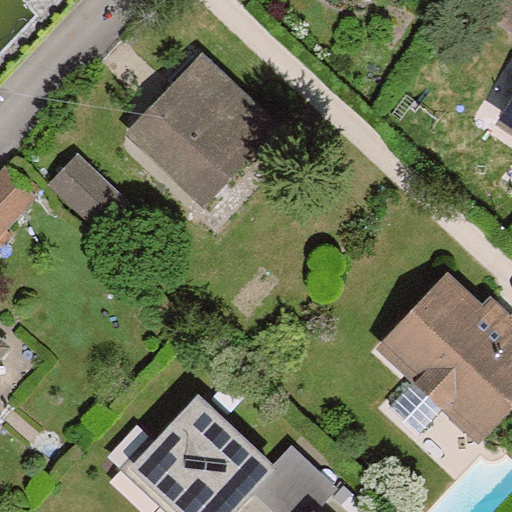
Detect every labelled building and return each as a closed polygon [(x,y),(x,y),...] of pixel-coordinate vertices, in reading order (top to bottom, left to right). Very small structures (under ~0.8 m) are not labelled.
[(511,0),(465,0),(464,4),(511,34),(511,0)] [(273,128),(204,63),(134,139),(203,203),(273,128)] [(511,108),(498,131),(511,140),(511,108)] [(80,161),(55,187),(105,233),(129,207),(80,161)] [(0,238),(37,199),(8,172),(0,180),(0,238)] [(445,284),(383,351),(418,383),(391,412),(421,440),(447,411),(481,442),(511,407),(511,344),(510,342),(511,339),(511,324),(493,307),(483,319),(445,284)] [(0,361),(9,351),(0,342),(0,361)] [(200,392),(127,466),(174,511),(235,511),(278,468),(200,392)]
